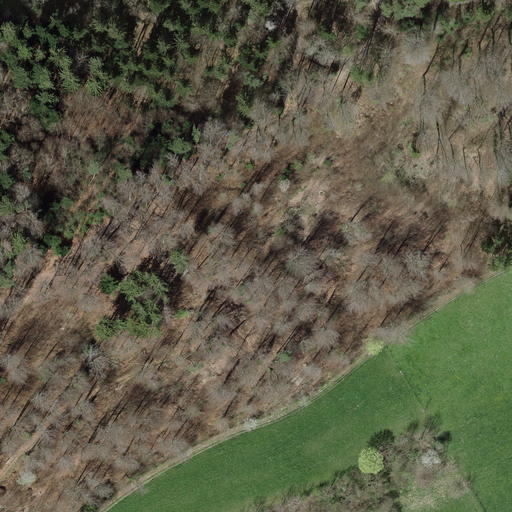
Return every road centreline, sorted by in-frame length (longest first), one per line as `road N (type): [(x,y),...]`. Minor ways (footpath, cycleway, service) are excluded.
road 1 (track): [(100,511),(181,459),(305,404),(417,320),(511,266)]
road 2 (track): [(358,51),(320,91),(202,159),(87,245),(0,328)]
road 3 (track): [(0,475),(69,406),(185,351),(226,317)]
road 4 (track): [(382,0),(368,41),(334,59),(292,40),(286,0)]
